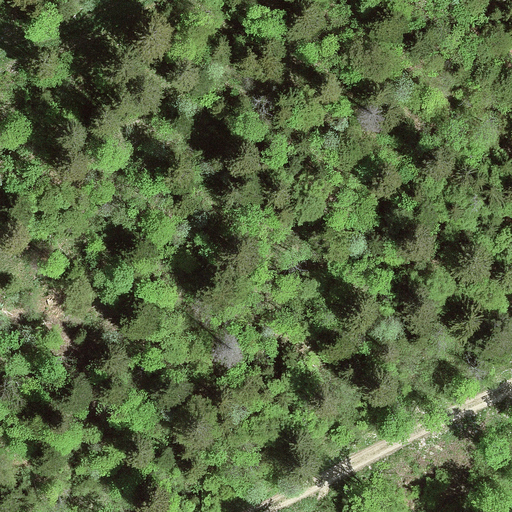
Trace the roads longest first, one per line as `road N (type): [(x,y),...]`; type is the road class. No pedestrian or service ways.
road 1 (track): [(252,511),(511,392)]
road 2 (track): [(0,57),(123,0)]
